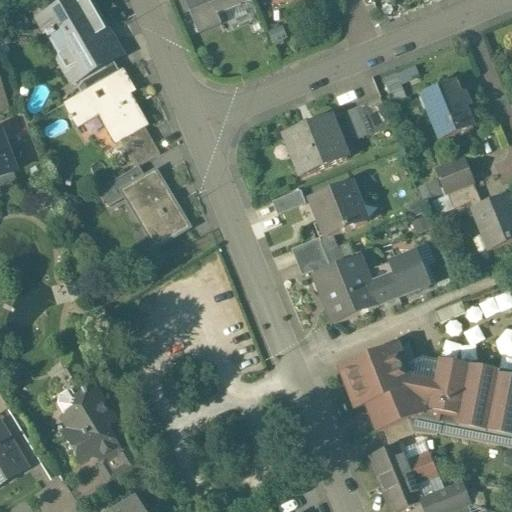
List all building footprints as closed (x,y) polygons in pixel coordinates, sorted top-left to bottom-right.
[(74,0),(67,4),(41,19),(78,83),(109,65),(113,63),(105,49),(110,46),(102,33),(105,31),(86,0),(74,0)] [(184,0),(198,34),(220,24),(216,15),(252,1),(251,0),(184,0)] [(109,65),(78,83),(84,93),(114,75),(109,65)] [(420,66),(387,78),(392,91),(425,78),(420,66)] [(84,93),(63,105),(75,126),(96,114),(115,146),(120,143),(144,129),(147,127),(123,86),(128,83),(121,72),(84,93)] [(454,84),(422,97),(441,142),(473,129),(465,110),(470,107),(464,94),(459,97),(454,84)] [(380,100),(356,109),(367,137),(391,127),(380,100)] [(330,118),(286,136),(295,159),(294,160),(301,178),(347,160),(330,118)] [(144,129),(120,143),(135,170),(138,168),(159,156),(144,129)] [(0,141),(0,190),(17,184),(0,141)] [(463,161),(437,172),(447,196),(473,186),(463,161)] [(135,170),(100,191),(110,208),(126,198),(122,192),(145,179),(138,168),(135,170)] [(145,179),(122,192),(126,198),(156,248),(188,228),(155,173),(145,179)] [(351,184),(310,201),(326,240),(367,223),(351,184)] [(473,186),(447,196),(453,211),(479,200),(473,186)] [(300,192),(272,203),(278,216),(305,205),(300,192)] [(511,212),(506,198),(473,212),(483,236),(489,250),(490,252),(511,243),(511,212)] [(483,236),(473,240),(479,254),(489,250),(483,236)] [(319,239),(291,251),(296,263),(324,252),(319,239)] [(324,252),(296,263),(301,277),(329,265),(324,252)] [(415,254),(391,264),(395,276),(370,287),(378,307),(428,287),(415,254)] [(359,260),(318,276),(330,306),(326,307),(334,326),(378,308),(378,307),(370,287),(365,275),(359,260)] [(391,264),(365,275),(370,287),(395,276),(391,264)] [(397,348),(340,370),(356,410),(367,406),(368,408),(371,407),(376,419),(373,420),(374,423),(378,421),(381,430),(378,431),(378,434),(384,432),(407,422),(412,435),(413,434),(436,437),(437,435),(511,449),(511,379),(511,380),(511,379),(511,374),(507,367),(500,372),(499,372),(498,374),(497,373),(497,375),(484,372),(484,371),(482,370),(482,372),(469,369),(470,368),(467,368),(467,369),(455,367),(455,365),(453,365),(453,366),(440,364),(440,362),(438,362),(438,364),(424,361),(405,368),(397,348)] [(93,388),(86,392),(85,391),(82,393),(83,394),(75,399),(77,402),(76,409),(64,416),(62,417),(75,437),(66,443),(78,462),(90,455),(91,453),(97,455),(100,460),(98,467),(111,488),(138,471),(126,450),(119,448),(106,428),(115,423),(93,388)] [(70,390),(59,398),(57,405),(64,416),(76,409),(77,402),(75,399),(70,390)] [(407,422),(384,432),(389,444),(412,435),(407,422)] [(0,485),(26,469),(0,428),(0,485)] [(400,446),(369,458),(381,486),(433,466),(428,454),(406,463),(400,446)] [(433,466),(381,486),(390,511),(399,511),(422,503),(416,486),(437,477),(433,466)] [(462,486),(429,499),(434,511),(451,511),(468,506),(470,505),(462,486)] [(144,511),(137,500),(118,511),(144,511)]
